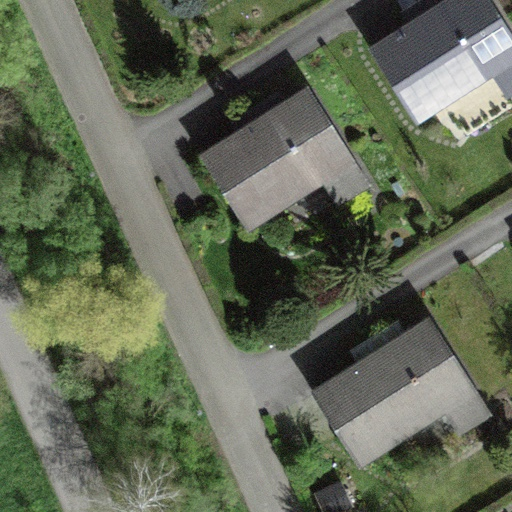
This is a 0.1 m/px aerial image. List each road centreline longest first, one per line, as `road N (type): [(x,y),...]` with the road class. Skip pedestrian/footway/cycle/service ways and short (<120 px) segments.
road 1 (residential): [(42,0),(274,511)]
road 2 (unclassified): [(96,511),(0,299)]
